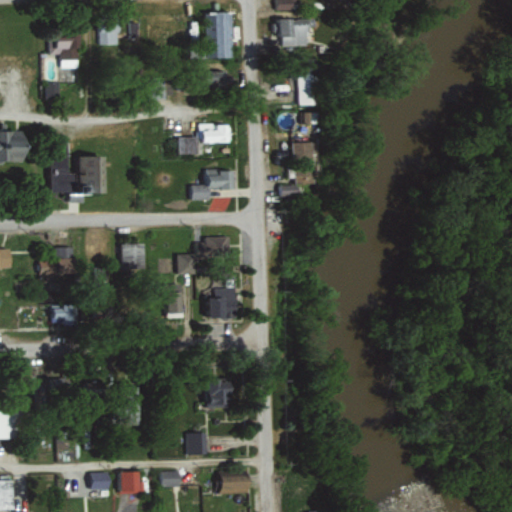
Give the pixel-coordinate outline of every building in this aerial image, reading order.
[(271,0),(272,8),(295,8),(294,0),(271,0)] [(231,56),(230,11),(207,11),(208,56),(231,56)] [(277,35),(277,44),(302,44),(303,17),(272,16),(272,35),(277,35)] [(95,42),(127,43),(127,21),(96,19),(95,42)] [(59,67),(78,66),(77,34),(47,35),(47,52),(59,52),(59,67)] [(312,103),(311,65),(301,66),(301,63),(292,63),(294,104),(312,103)] [(225,69),(204,70),(205,86),(226,85),(225,69)] [(58,97),(57,80),(43,81),(44,97),(58,97)] [(313,121),(313,110),(293,111),(293,122),(313,121)] [(228,141),(228,122),(196,123),(196,142),(228,141)] [(0,161),(25,162),(26,131),(0,130),(0,161)] [(196,152),(195,135),(175,135),(175,153),(196,152)] [(309,160),(309,141),(286,141),(287,161),(309,160)] [(67,155),(50,154),(49,190),(74,191),(75,172),(66,172),(67,155)] [(104,154),(76,155),(77,185),(81,185),(81,192),(104,192),(104,154)] [(289,166),(289,182),(307,182),(307,166),(289,166)] [(232,168),(208,169),(208,187),(232,187),(232,168)] [(190,184),(190,198),(208,197),(208,183),(190,184)] [(277,183),(277,195),(294,196),(294,184),(277,183)] [(202,235),(202,241),(194,241),(195,257),(214,257),(214,250),(226,250),(226,235),(202,235)] [(143,268),(143,242),(120,242),(120,269),(143,268)] [(38,272),(76,273),(76,256),(71,256),(72,246),(55,245),(55,258),(38,258),(38,272)] [(0,246),(0,266),(10,266),(10,246),(0,246)] [(192,253),(175,253),(176,272),(193,272),(192,253)] [(234,316),(234,288),(202,288),(202,316),(234,316)] [(180,291),(164,291),(165,312),(181,311),(180,291)] [(75,305),(50,304),(50,323),(75,323),(75,305)] [(68,389),(66,376),(34,381),(35,393),(41,392),(41,393),(68,389)] [(206,406),(228,407),(229,380),(207,380),(206,406)] [(0,409),(0,437),(16,437),(15,409),(0,409)] [(203,431),(184,432),(184,455),(204,454),(203,431)] [(178,484),(177,469),(158,469),(159,485),(178,484)] [(88,488),(108,488),(107,470),(88,471),(88,488)] [(118,471),(119,492),(139,491),(138,470),(118,471)] [(247,474),(219,475),(219,492),(248,491),(247,474)] [(0,478),(0,507),(11,508),(11,479),(0,478)]
